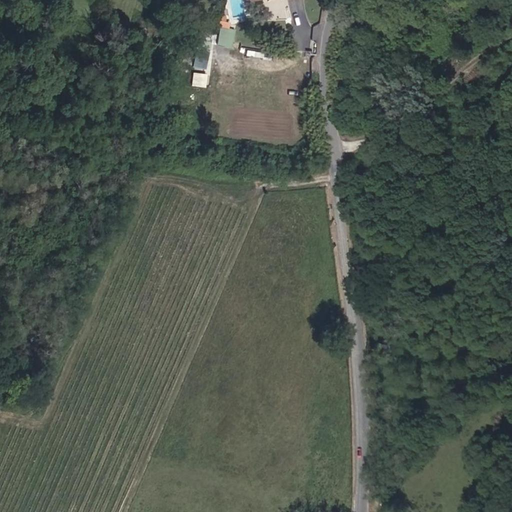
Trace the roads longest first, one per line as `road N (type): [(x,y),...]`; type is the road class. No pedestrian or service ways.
road 1 (tertiary): [(344,0),(326,83),(366,435),(362,511)]
road 2 (track): [(337,177),(262,186),(143,172),(0,190)]
